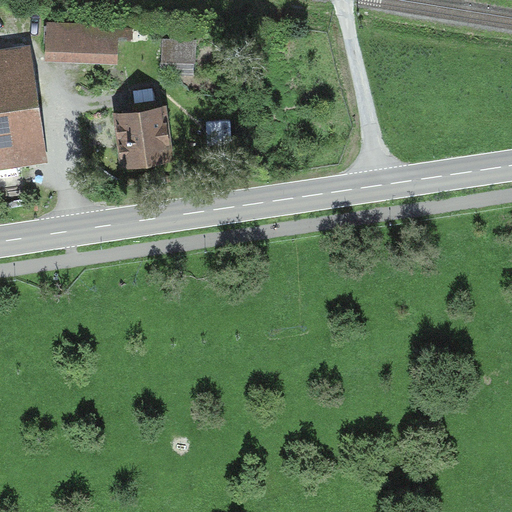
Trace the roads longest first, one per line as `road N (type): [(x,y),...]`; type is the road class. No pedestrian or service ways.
road 1 (primary): [(0,243),(511,167)]
road 2 (track): [(384,185),(343,0)]
